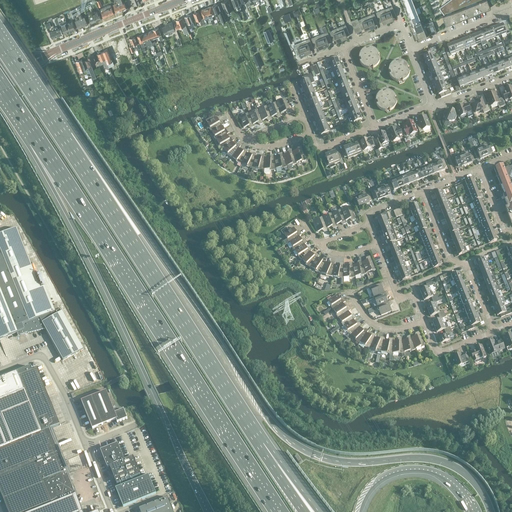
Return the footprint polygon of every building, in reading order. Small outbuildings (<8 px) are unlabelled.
[(114,0),(116,4),(113,5),(116,12),(122,10),(117,0),(114,0)] [(117,0),(122,10),(127,8),(124,1),(123,1),(122,0),(117,0)] [(231,13),(234,12),(229,0),(226,0),(223,1),(228,14),(231,13)] [(241,8),(239,4),(237,0),(231,0),(235,10),(241,8)] [(451,0),(439,9),(443,15),(441,16),(445,25),(453,22),(490,8),(488,1),(487,0),(451,0)] [(413,2),(404,6),(404,7),(406,12),(416,8),(414,5),(417,4),(416,1),(413,2)] [(218,3),(213,5),(215,13),(218,12),(222,22),(227,20),(223,10),(221,11),(218,3)] [(100,8),(104,18),(114,13),(112,7),(110,4),(100,8)] [(94,15),(96,21),(101,19),(98,11),(99,11),(97,5),(94,7),(96,11),(93,13),(94,15)] [(211,14),(213,13),(211,6),(205,8),(209,18),(210,18),(212,24),(215,23),(213,19),(211,14)] [(384,10),(389,21),(394,19),(393,17),(396,16),(392,7),(389,8),(389,7),(384,10)] [(416,8),(406,12),(408,18),(418,14),(420,13),(421,13),(419,7),(416,8)] [(209,18),(205,8),(200,10),(203,17),(204,17),(205,20),(209,18)] [(86,21),(88,20),(86,16),(85,16),(85,17),(82,18),(79,9),(77,10),(80,18),(83,27),(88,25),(86,21)] [(383,23),(389,21),(384,10),(376,13),(380,23),(383,21),(383,23)] [(201,24),(202,26),(205,25),(204,22),(203,19),(202,19),(199,11),(193,13),(196,20),(199,19),(201,24)] [(96,21),(94,15),(91,16),(90,12),(87,13),(88,15),(91,23),(96,21)] [(418,14),(408,18),(409,19),(411,23),(420,20),(419,16),(421,16),(420,13),(418,14)] [(184,16),(189,28),(192,27),(190,22),(193,21),(190,14),(184,16)] [(366,17),(371,28),(376,26),(375,25),(378,23),(374,14),(366,17)] [(361,27),(362,30),(365,29),(365,30),(371,28),(366,17),(361,19),(358,20),(359,21),(360,24),(361,27)] [(179,28),(182,26),(184,34),(188,32),(186,25),(185,25),(182,18),(176,20),(177,22),(174,23),(177,29),(179,28)] [(65,20),(60,22),(61,25),(65,34),(70,32),(66,23),(65,20)] [(420,20),(411,23),(411,26),(413,32),(424,28),(421,22),(420,20)] [(67,23),(66,23),(70,32),(76,30),(72,21),(71,21),(67,23)] [(163,27),(165,34),(175,30),(172,22),(166,24),(166,26),(163,27)] [(501,36),(506,34),(506,35),(510,34),(506,24),(503,25),(503,24),(500,25),(498,26),(501,36)] [(343,26),(337,28),(342,39),(347,37),(347,36),(349,35),(346,25),(343,26)] [(324,33),(319,35),(324,47),(329,45),(329,43),(331,42),(327,32),(325,26),(322,27),(324,33)] [(501,36),(498,26),(497,26),(494,27),(495,27),(495,28),(493,28),(496,37),(501,36)] [(54,28),(57,37),(63,35),(60,28),(58,29),(57,27),(54,28)] [(158,27),(153,29),(153,30),(156,37),(159,36),(160,41),(163,39),(161,35),(158,27)] [(342,39),(337,28),(332,30),(330,31),(333,41),(336,40),(337,41),(342,39)] [(424,28),(413,32),(415,39),(417,38),(417,40),(427,37),(426,36),(424,28)] [(487,30),(491,39),(496,37),(493,28),(490,29),(487,30)] [(269,29),(263,32),(267,43),(273,41),(269,29)] [(483,32),(486,41),(491,39),(487,30),(484,31),(485,31),(483,32)] [(148,32),(143,34),(146,41),(147,45),(153,43),(148,32)] [(477,34),(481,43),(486,41),(483,32),(480,33),(480,32),(477,34)] [(142,33),(137,35),(142,47),(145,46),(143,42),(146,41),(143,34),(142,33)] [(473,36),(476,45),(481,43),(477,34),(474,35),(475,35),(473,36)] [(319,35),(311,38),(315,48),(318,47),(319,49),(324,47),(319,35)] [(471,47),(476,45),(473,36),(470,37),(470,36),(467,38),(471,47)] [(134,49),(136,48),(137,50),(141,48),(139,43),(137,43),(135,37),(130,39),(132,45),(129,46),(131,52),(134,51),(134,49)] [(462,40),(466,49),(471,47),(467,38),(464,39),(462,40)] [(301,42),(306,53),(311,52),(310,50),(313,49),(309,39),(301,42)] [(457,42),(461,51),(466,49),(462,40),(460,41),(460,40),(457,42)] [(300,56),(306,53),(301,42),(293,45),(297,55),(300,54),(300,56)] [(452,44),(456,53),(461,51),(457,42),(454,43),(452,44)] [(444,48),(448,58),(452,57),(451,55),(456,53),(452,44),(450,45),(450,44),(447,46),(447,47),(444,48)] [(374,49),(372,49),(369,48),(369,49),(366,50),(366,49),(364,49),(363,50),(361,52),(360,54),(359,57),(359,59),(360,59),(361,62),(359,62),(361,65),(364,67),(365,68),(368,69),(370,69),(370,68),(372,67),(373,69),(375,67),(377,66),(378,64),(379,63),(380,61),(380,58),(379,58),(378,56),(379,55),(378,52),(376,51),(374,49)] [(104,51),(103,51),(106,60),(107,63),(109,67),(114,65),(112,61),(112,60),(111,57),(113,56),(111,52),(110,49),(108,50),(108,49),(107,49),(105,50),(104,51)] [(423,52),(424,56),(423,56),(424,59),(425,61),(435,58),(433,53),(434,53),(433,49),(423,52)] [(98,53),(97,53),(100,60),(102,59),(105,65),(106,67),(109,67),(107,63),(106,60),(103,51),(101,52),(100,51),(98,52),(98,53)] [(85,60),(89,70),(90,73),(92,79),(96,77),(91,64),(96,62),(95,60),(93,54),(91,55),(89,55),(89,56),(88,56),(89,59),(86,60),(85,60)] [(257,54),(253,56),(258,69),(262,67),(257,54)] [(327,64),(329,63),(331,68),(340,64),(339,61),(338,61),(338,59),(337,59),(336,56),(326,60),(327,64)] [(435,58),(425,61),(426,64),(427,64),(427,66),(436,62),(435,58)] [(500,62),(504,71),(506,71),(506,70),(508,69),(504,58),(504,60),(500,62)] [(77,61),(76,61),(79,68),(80,71),(83,70),(84,72),(86,71),(89,70),(85,60),(83,61),(82,60),(82,59),(79,60),(78,60),(77,61)] [(404,62),(401,61),(399,61),(399,62),(396,63),(395,61),(394,62),(391,64),(390,66),(389,68),(389,70),(389,72),(390,72),(391,74),(389,75),(390,77),(391,79),(393,80),(395,81),(397,82),(399,82),(399,81),(402,80),(403,81),(406,80),(407,78),(409,76),(409,74),(410,71),(408,71),(408,68),(409,68),(408,66),(407,64),(405,63),(404,62)] [(436,62),(427,66),(428,68),(428,69),(428,68),(427,69),(429,71),(438,67),(436,62)] [(499,73),(501,72),(503,71),(504,71),(500,62),(495,64),(499,73)] [(340,64),(331,68),(333,73),(342,69),(341,67),(340,64)] [(499,73),(495,64),(490,65),(494,75),(496,74),(499,73)] [(494,75),(490,65),(486,67),(489,76),(491,75),(491,76),(494,75)] [(438,67),(429,71),(429,74),(430,74),(430,73),(431,76),(440,72),(438,67)] [(481,69),(484,78),(487,78),(487,77),(489,76),(486,67),(481,69)] [(335,78),(344,74),(343,71),(342,71),(342,69),(333,73),(335,78)] [(476,71),(480,80),(482,79),(482,80),(484,79),(484,78),(481,69),(476,71)] [(475,82),(477,82),(477,81),(480,80),(476,71),(471,73),(475,82)] [(431,76),(432,78),(431,78),(432,80),(442,77),(440,72),(431,76)] [(467,75),(470,84),(472,83),(472,84),(475,82),(471,73),(467,75)] [(302,82),(300,82),(301,85),(300,85),(302,87),(311,83),(311,84),(315,82),(313,77),(311,74),(302,78),(302,79),(301,79),(301,80),(302,82)] [(346,79),(345,77),(344,74),(335,78),(337,83),(346,79)] [(462,77),(465,86),(468,85),(470,84),(467,75),(462,77)] [(442,77),(432,80),(433,83),(434,83),(435,85),(444,81),(442,77)] [(463,87),(465,86),(462,77),(456,79),(460,88),(462,87),(463,87),(462,87),(463,87)] [(346,79),(337,83),(339,88),(348,84),(347,81),(346,81),(346,79)] [(436,90),(446,86),(444,81),(435,85),(436,87),(435,88),(435,87),(435,88),(436,90)] [(311,83),(302,87),(303,90),(304,92),(313,88),(311,84),(311,83)] [(341,93),(350,89),(349,87),(348,84),(339,88),(341,93)] [(451,94),(449,91),(448,91),(446,86),(436,90),(437,93),(438,93),(439,95),(440,95),(441,98),(451,94)] [(511,99),(511,88),(511,87),(505,89),(506,92),(503,94),(505,101),(508,100),(509,101),(511,99)] [(313,88),(304,92),(305,94),(305,95),(304,95),(306,97),(315,93),(313,88)] [(352,94),(351,91),(350,91),(350,89),(341,93),(343,98),(352,94)] [(377,96),(376,98),(376,100),(376,101),(377,101),(378,104),(376,105),(377,107),(378,108),(380,110),(381,111),(384,111),(387,112),(387,110),(389,110),(390,111),(392,110),(394,109),(395,107),(396,105),(396,103),(397,101),(395,101),(394,98),(396,97),(395,95),(393,93),(392,92),(389,91),(386,91),(386,92),(383,93),(383,91),(381,92),(380,93),(378,94),(377,96)] [(315,93),(306,97),(306,100),(307,100),(307,99),(308,102),(317,98),(315,93)] [(490,107),(497,104),(499,108),(505,106),(502,99),(498,100),(495,93),(486,96),(490,107)] [(352,94),(343,98),(345,103),(354,99),(353,97),(352,94)] [(317,98),(308,102),(309,104),(308,104),(309,107),(319,103),(317,98)] [(490,111),(488,105),(485,106),(481,98),(478,100),(478,101),(472,104),(476,113),(483,111),(484,114),(490,111)] [(276,103),(281,114),(286,112),(287,114),(291,113),(285,99),(281,100),(282,101),(276,103)] [(354,99),(345,103),(347,108),(356,104),(355,101),(354,101),(354,99)] [(271,101),(266,103),(267,106),(267,107),(271,118),(271,117),(277,116),(278,118),(281,117),(282,117),(281,114),(276,103),(276,102),(272,104),(271,101)] [(319,103),(309,107),(310,109),(311,109),(312,111),(321,108),(319,103)] [(356,104),(347,108),(349,113),(358,109),(357,107),(356,104)] [(461,106),(457,108),(460,117),(467,114),(468,118),(473,116),(468,104),(462,107),(461,106)] [(258,110),(262,121),(267,119),(268,122),(272,120),(271,117),(271,118),(267,107),(267,106),(263,108),(263,109),(258,110)] [(321,108),(312,111),(313,114),(312,114),(313,116),(323,112),(321,108)] [(351,118),(360,114),(359,111),(358,112),(358,109),(349,113),(351,118)] [(249,114),(253,125),(258,123),(259,125),(263,124),(262,121),(258,110),(254,111),(254,112),(249,114)] [(445,120),(442,121),(444,125),(447,127),(450,126),(449,123),(455,121),(456,118),(454,112),(451,111),(445,113),(443,116),(445,120)] [(323,112),(313,116),(314,119),(315,119),(315,121),(324,117),(323,112)] [(245,116),(239,118),(244,128),(249,126),(250,129),(254,127),(253,125),(249,114),(249,113),(244,115),(245,116)] [(362,123),(361,120),(362,120),(361,117),(360,114),(351,118),(349,119),(350,124),(351,123),(352,127),(362,123)] [(215,115),(206,121),(210,128),(209,129),(211,132),(212,132),(212,131),(221,126),(222,126),(224,125),(222,121),(219,123),(217,117),(217,118),(215,115)] [(430,127),(426,116),(418,119),(420,125),(417,126),(420,133),(423,131),(422,130),(430,127)] [(324,117),(315,121),(316,123),(315,123),(317,126),(326,122),(325,117),(324,117)] [(407,136),(410,135),(410,136),(417,133),(413,121),(406,124),(407,129),(404,130),(407,136)] [(326,122),(317,126),(317,128),(318,128),(319,130),(328,127),(326,122)] [(221,126),(212,131),(212,132),(215,137),(214,137),(216,141),(217,141),(216,140),(226,134),(227,135),(229,133),(227,130),(225,131),(222,126),(221,126)] [(328,127),(319,130),(320,133),(319,133),(321,136),(321,135),(322,135),(323,138),(336,133),(335,130),(330,132),(328,127)] [(403,137),(399,128),(396,129),(395,128),(389,131),(393,142),(400,139),(400,138),(403,137)] [(378,138),(375,140),(379,150),(383,148),(390,145),(389,143),(385,132),(377,135),(378,138)] [(226,134),(216,140),(217,141),(220,145),(219,146),(223,150),(224,150),(223,150),(232,142),(234,141),(232,138),(230,140),(227,135),(226,134)] [(376,146),(375,142),(373,143),(371,138),(366,140),(361,142),(364,151),(376,146)] [(232,142),(223,150),(224,150),(227,154),(227,155),(232,158),(239,149),(240,147),(238,144),(236,146),(232,142)] [(349,146),(353,157),(358,155),(361,154),(363,153),(360,145),(358,145),(355,146),(354,144),(349,146)] [(486,144),(481,146),(482,149),(486,158),(491,156),(490,154),(493,153),(490,146),(487,147),(486,144)] [(348,159),(353,157),(349,146),(344,148),(345,150),(342,151),(344,158),(347,157),(348,159)] [(476,148),(473,149),(474,153),(477,159),(480,158),(480,160),(486,158),(481,146),(476,148)] [(298,151),(293,152),(297,163),(301,161),(302,162),(306,161),(301,147),(297,148),(298,151)] [(239,149),(232,158),(237,161),(236,162),(239,163),(242,165),(242,164),(247,153),(247,154),(248,151),(245,150),(244,152),(239,149)] [(288,154),(284,156),(287,166),(288,166),(292,164),(293,165),(294,165),(295,166),(297,165),(297,164),(297,163),(293,152),(292,150),(288,151),(288,154)] [(335,151),(330,153),(335,165),(340,163),(342,165),(344,164),(339,152),(336,154),(335,151)] [(467,165),(472,163),(471,161),(474,160),(472,153),(469,155),(468,152),(462,154),(467,165)] [(247,153),(242,164),(247,166),(247,167),(253,169),(253,168),(255,157),(256,157),(256,154),(254,153),(252,156),(247,154),(247,153)] [(274,158),(276,169),(281,168),(282,169),(287,167),(287,166),(288,166),(287,166),(284,156),(283,156),(283,153),(279,155),(280,157),(274,158)] [(326,158),(323,159),(326,167),(329,166),(330,169),(336,167),(335,165),(330,153),(325,156),(326,158)] [(467,165),(462,154),(457,156),(458,159),(456,160),(458,167),(461,165),(462,167),(467,165)] [(255,157),(253,168),(258,169),(258,170),(264,170),(265,158),(265,156),(261,155),(261,158),(256,157),(255,157)] [(265,158),(264,170),(270,170),(270,171),(276,170),(276,169),(274,158),(274,156),(270,156),(270,159),(265,158)] [(440,160),(435,162),(439,172),(445,170),(444,167),(446,166),(444,159),(440,161),(440,160)] [(435,162),(430,164),(436,178),(438,177),(437,173),(439,172),(435,162)] [(430,164),(425,166),(429,176),(431,175),(434,179),(436,178),(430,164)] [(425,166),(420,168),(426,182),(428,181),(427,177),(429,176),(425,166)] [(503,166),(494,170),(496,175),(497,177),(499,183),(501,187),(504,195),(503,195),(508,207),(505,208),(511,223),(511,170),(510,171),(509,168),(506,169),(506,170),(505,170),(503,166)] [(420,168),(415,170),(419,180),(421,179),(424,183),(426,182),(420,168)] [(415,170),(410,172),(416,186),(418,185),(417,181),(419,180),(415,170)] [(410,172),(405,174),(409,184),(411,183),(414,187),(416,186),(410,172)] [(405,174),(400,176),(406,190),(408,189),(407,185),(409,184),(405,174)] [(400,176),(395,178),(399,188),(401,187),(404,191),(406,190),(400,176)] [(389,181),(387,182),(390,189),(393,187),(394,190),(399,188),(395,178),(390,180),(390,181),(389,181)] [(466,187),(475,184),(473,178),(464,182),(466,187)] [(386,184),(378,187),(383,198),(388,196),(388,195),(390,193),(386,184)] [(475,184),(466,187),(468,192),(477,189),(475,184)] [(383,198),(378,187),(370,190),(374,200),(377,199),(378,200),(383,198)] [(477,189),(468,192),(470,197),(479,194),(477,189)] [(435,193),(437,199),(445,195),(443,190),(435,193)] [(360,194),(364,206),(370,204),(369,202),(372,201),(369,194),(366,195),(365,192),(360,194)] [(364,206),(360,194),(352,197),(356,207),(359,206),(359,208),(364,206)] [(479,194),(470,197),(472,202),(481,199),(479,194)] [(445,195),(437,199),(439,204),(447,200),(445,195)] [(447,200),(439,204),(441,209),(449,205),(447,200)] [(481,200),(472,203),(474,209),(483,205),(481,200)] [(411,212),(419,208),(417,203),(408,207),(411,212)] [(449,205),(441,209),(443,214),(451,210),(449,205)] [(483,205),(474,209),(476,214),(485,210),(483,205)] [(345,221),(351,219),(352,221),(356,220),(350,206),(346,207),(346,208),(341,210),(345,221)] [(332,213),(332,214),(336,225),(336,224),(341,222),(343,225),(346,223),(345,221),(341,210),(341,209),(337,211),(336,208),(331,210),(332,213)] [(419,208),(411,212),(413,217),(421,213),(419,208)] [(451,210),(443,214),(445,219),(453,215),(451,210)] [(485,210),(476,214),(478,219),(487,215),(485,210)] [(379,218),(377,219),(379,224),(388,221),(390,220),(387,212),(378,216),(379,218)] [(332,214),(332,213),(328,215),(328,216),(323,218),(322,218),(327,228),(332,226),(333,229),(337,227),(336,224),(336,225),(332,214)] [(423,219),(421,213),(413,217),(415,222),(423,219)] [(453,215),(445,219),(447,224),(455,220),(453,215)] [(487,215),(478,219),(480,224),(489,220),(487,215)] [(323,218),(322,217),(318,219),(318,220),(313,221),(318,232),(323,230),(324,232),(328,231),(327,228),(322,218),(323,218)] [(417,227),(425,224),(423,219),(415,222),(417,227)] [(449,229),(457,225),(455,220),(447,224),(449,229)] [(489,220),(480,224),(482,229),(491,225),(489,220)] [(388,221),(379,224),(381,229),(390,226),(388,221)] [(427,229),(425,224),(417,227),(419,232),(427,229)] [(390,226),(381,229),(383,234),(394,230),(392,225),(390,226)] [(457,225),(449,229),(451,234),(459,231),(457,225)] [(491,225),(482,229),(484,234),(493,230),(491,225)] [(0,339),(17,333),(18,336),(27,333),(28,334),(45,329),(63,361),(83,350),(60,309),(54,311),(44,287),(39,289),(16,228),(0,234),(0,339)] [(299,236),(301,235),(299,231),(297,233),(294,228),(288,231),(286,228),(281,231),(283,235),(284,234),(287,239),(286,239),(289,243),(290,243),(290,242),(299,236)] [(394,230),(383,234),(385,239),(396,235),(394,230)] [(421,239),(429,235),(427,230),(419,234),(421,239)] [(493,230),(484,234),(486,239),(495,236),(493,230)] [(453,240),(461,237),(459,232),(451,235),(453,240)] [(396,235),(385,239),(387,244),(396,241),(398,240),(396,235)] [(429,235),(421,239),(423,244),(431,240),(429,235)] [(304,245),(307,243),(304,240),(302,241),(299,236),(290,242),(290,243),(293,247),(292,248),(294,251),(295,251),(304,245)] [(495,236),(486,239),(488,244),(497,241),(495,236)] [(455,245),(463,242),(461,237),(453,240),(455,245)] [(431,240),(423,244),(425,249),(433,245),(431,240)] [(390,251),(399,247),(397,242),(388,246),(390,251)] [(457,251),(465,247),(463,242),(455,245),(457,251)] [(310,252),(312,250),(310,248),(308,250),(304,245),(295,251),(298,255),(297,256),(300,259),(297,261),(299,263),(302,260),(310,252)] [(433,245),(425,249),(427,254),(435,251),(433,245)] [(392,256),(401,252),(399,247),(390,251),(392,256)] [(465,247),(457,251),(459,256),(467,252),(465,247)] [(435,251),(427,254),(429,259),(437,256),(435,251)] [(311,267),(317,258),(319,256),(316,254),(315,256),(310,252),(302,260),(306,264),(305,265),(311,268),(311,267)] [(394,261),(403,257),(401,252),(392,256),(394,261)] [(437,256),(429,259),(431,264),(439,261),(437,256)] [(362,263),(366,273),(371,271),(372,272),(376,271),(370,257),(366,258),(367,261),(362,263)] [(396,266),(405,262),(403,257),(394,261),(396,266)] [(484,257),(475,260),(477,265),(477,266),(478,265),(486,262),(484,257)] [(311,267),(316,270),(315,271),(321,274),(321,273),(325,263),(327,260),(324,259),(323,261),(317,258),(311,267)] [(353,266),(355,277),(360,275),(361,276),(366,274),(366,273),(362,263),(361,260),(358,262),(359,264),(353,266)] [(439,261),(431,264),(433,269),(441,266),(439,261)] [(332,276),(334,265),(335,263),(332,262),(331,265),(325,263),(321,273),(326,275),(326,276),(332,277),(332,276)] [(398,271),(407,267),(405,262),(396,266),(398,271)] [(486,262),(478,265),(480,270),(488,267),(486,262)] [(355,277),(353,266),(352,263),(349,263),(350,266),(344,266),(343,278),(349,278),(349,279),(355,277)] [(344,266),(344,264),(341,264),(341,266),(334,265),(332,276),(337,277),(337,278),(344,279),(343,278),(344,266)] [(400,276),(409,272),(407,267),(398,271),(400,276)] [(488,267),(480,270),(482,275),(490,272),(488,267)] [(403,281),(411,278),(409,272),(400,276),(403,281)] [(452,272),(443,276),(444,279),(451,276),(453,281),(461,278),(462,277),(460,272),(453,275),(452,272)] [(490,272),(482,275),(484,280),(492,277),(490,272)] [(492,277),(484,280),(486,285),(496,281),(494,276),(492,277)] [(461,278),(453,281),(455,286),(463,283),(461,278)] [(496,281),(486,285),(488,290),(498,286),(496,281)] [(383,282),(369,288),(371,292),(372,292),(374,297),(384,293),(382,287),(385,286),(383,282)] [(427,287),(420,290),(422,295),(422,296),(431,292),(429,287),(433,285),(432,282),(426,284),(427,287)] [(463,283),(455,286),(457,291),(465,288),(463,283)] [(498,286),(488,290),(490,295),(500,291),(498,286)] [(459,296),(467,293),(465,288),(457,291),(459,296)] [(500,291),(490,295),(492,300),(500,297),(502,296),(500,291)] [(374,297),(373,297),(374,301),(375,301),(377,306),(388,302),(386,297),(388,296),(387,292),(384,293),(374,297)] [(431,292),(422,296),(424,301),(431,298),(432,300),(432,301),(438,298),(437,295),(433,297),(431,292)] [(461,301),(469,298),(467,293),(459,296),(461,301)] [(343,303),(345,302),(343,298),(341,300),(337,295),(331,299),(330,297),(327,299),(328,301),(331,306),(330,306),(332,309),(333,310),(333,309),(343,303)] [(433,303),(426,306),(428,312),(437,308),(435,303),(439,301),(442,300),(441,297),(438,298),(432,301),(433,303)] [(500,297),(492,300),(494,305),(502,302),(500,297)] [(462,304),(463,306),(471,303),(469,298),(461,301),(458,302),(459,305),(462,304)] [(377,306),(376,306),(378,310),(379,310),(381,316),(392,311),(389,306),(392,305),(390,301),(388,302),(377,306)] [(502,302),(494,305),(496,310),(504,307),(502,302)] [(348,311),(348,312),(351,310),(348,307),(346,308),(343,303),(333,309),(336,314),(336,315),(338,318),(339,318),(348,311)] [(471,303),(463,306),(465,311),(473,308),(471,303)] [(496,310),(495,310),(497,316),(500,315),(501,318),(511,314),(510,310),(506,312),(504,307),(496,310)] [(437,308),(428,312),(430,317),(438,314),(439,316),(445,314),(444,312),(443,311),(439,313),(437,308)] [(467,316),(475,313),(473,308),(465,311),(467,316)] [(351,317),(348,312),(348,311),(339,318),(342,322),(341,323),(343,327),(344,326),(354,320),(356,318),(354,315),(351,317)] [(469,321),(477,318),(475,313),(467,316),(469,321)] [(440,319),(432,322),(434,327),(444,324),(442,319),(446,317),(445,314),(439,316),(440,319)] [(468,331),(474,328),(473,326),(480,323),(478,317),(477,318),(469,321),(471,326),(467,328),(468,331)] [(344,326),(342,328),(345,333),(347,332),(349,334),(346,337),(347,339),(351,336),(351,335),(359,327),(360,327),(361,326),(359,323),(357,324),(354,320),(344,326)] [(444,324),(434,327),(437,333),(444,330),(445,332),(445,333),(451,330),(450,327),(448,328),(446,323),(444,324)] [(367,333),(368,331),(365,329),(364,331),(360,327),(359,327),(351,335),(355,339),(355,340),(357,341),(355,344),(356,345),(358,346),(360,343),(360,342),(367,333)] [(446,335),(439,338),(441,344),(448,341),(450,340),(448,335),(452,333),(451,330),(445,333),(446,335)] [(415,349),(421,347),(421,348),(425,346),(419,332),(415,334),(416,336),(411,338),(415,349)] [(372,336),(367,333),(360,342),(360,343),(358,346),(363,349),(364,347),(370,349),(370,348),(375,338),(376,335),(373,334),(372,336)] [(404,352),(410,351),(410,352),(416,350),(415,349),(411,338),(410,336),(407,337),(408,339),(402,341),(404,352)] [(370,348),(375,350),(375,351),(379,352),(381,353),(381,352),(384,341),(384,338),(381,338),(380,340),(375,338),(370,348)] [(393,353),(398,353),(398,354),(401,353),(402,357),(405,357),(404,353),(405,353),(404,352),(402,341),(402,338),(399,339),(399,341),(393,342),(393,353)] [(393,353),(393,342),(393,339),(390,339),(390,342),(384,341),(381,352),(387,353),(387,354),(390,354),(393,354),(393,353)] [(494,341),(486,344),(490,355),(498,352),(498,351),(505,349),(502,341),(495,343),(494,341)] [(480,359),(486,357),(482,346),(475,348),(476,351),(471,353),(475,364),(481,361),(480,359)] [(470,363),(467,356),(466,353),(461,355),(461,354),(460,354),(459,354),(458,355),(453,357),(458,369),(459,369),(461,368),(462,367),(465,366),(469,364),(470,363)] [(30,366),(16,372),(18,377),(32,371),(30,366)] [(16,372),(0,378),(0,492),(64,467),(49,429),(59,425),(36,370),(36,369),(32,371),(18,377),(16,372)] [(106,391),(81,401),(92,429),(102,425),(116,420),(117,423),(119,422),(127,419),(124,410),(115,414),(106,391)] [(117,444),(108,448),(101,451),(107,468),(110,467),(117,485),(140,475),(133,457),(124,461),(117,444)] [(64,467),(0,492),(0,494),(1,496),(7,511),(31,511),(75,495),(75,494),(71,484),(72,484),(72,483),(72,482),(71,481),(70,482),(70,480),(67,474),(66,470),(64,467)] [(156,494),(148,475),(116,488),(123,507),(156,494)] [(75,495),(31,511),(97,511),(98,511),(95,511),(81,511),(81,510),(81,509),(75,495)] [(173,511),(167,497),(139,509),(140,511),(173,511)]
